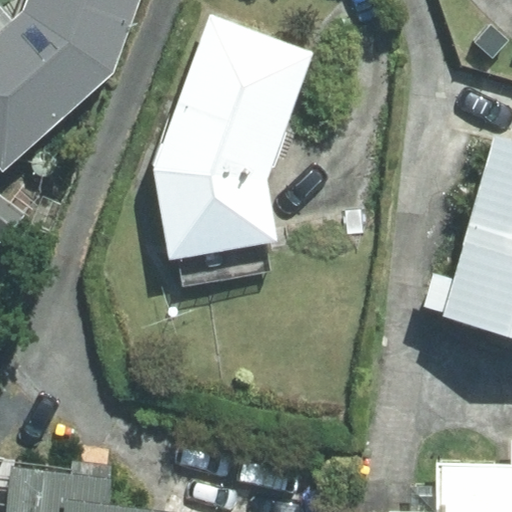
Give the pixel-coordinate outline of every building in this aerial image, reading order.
[(0,170),(110,74),(136,0),(29,0),(24,16),(0,36),(0,170)] [(306,52),(207,15),(150,167),(165,254),(270,236),(262,175),(306,52)] [(511,140),(490,134),(447,276),(428,270),(418,303),(436,308),(435,312),(511,335),(511,140)] [(511,511),(511,440),(510,441),(510,465),(434,463),(432,510),(385,509),(384,511),(511,511)] [(107,480),(13,468),(7,511),(178,511),(104,503),(107,480)]
